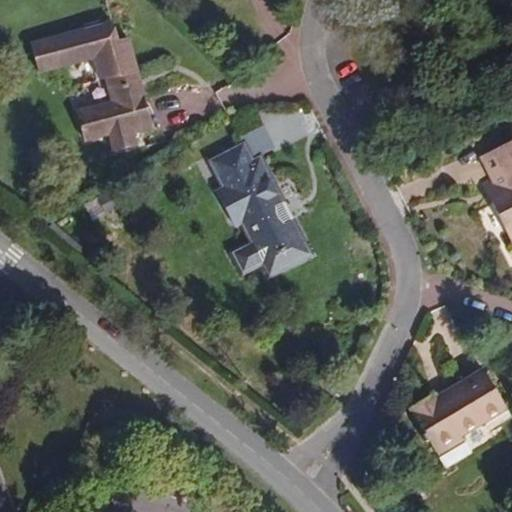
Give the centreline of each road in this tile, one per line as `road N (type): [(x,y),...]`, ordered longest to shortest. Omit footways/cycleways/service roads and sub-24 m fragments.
road 1 (residential): [(301,493),(394,348),(413,275),(397,226),(309,64),(318,0)]
road 2 (tertiary): [(0,254),(301,493)]
